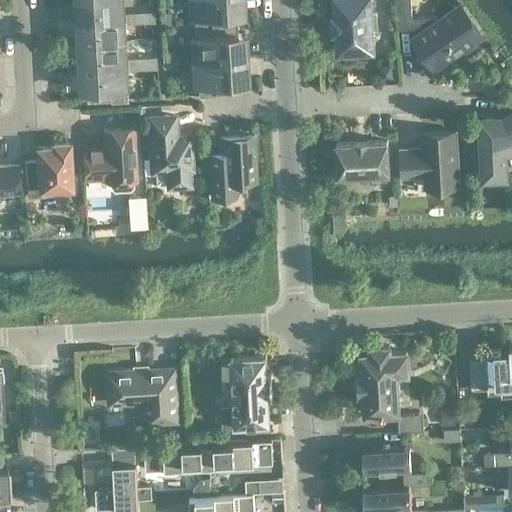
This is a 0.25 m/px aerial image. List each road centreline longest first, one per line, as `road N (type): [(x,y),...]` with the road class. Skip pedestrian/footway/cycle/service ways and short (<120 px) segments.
road 1 (residential): [(297,322),(280,0)]
road 2 (residential): [(36,337),(297,322)]
road 3 (residential): [(297,322),(511,311)]
road 4 (residential): [(308,511),(297,322)]
road 5 (residential): [(45,511),(36,337)]
road 6 (residential): [(0,123),(23,122),(17,0)]
